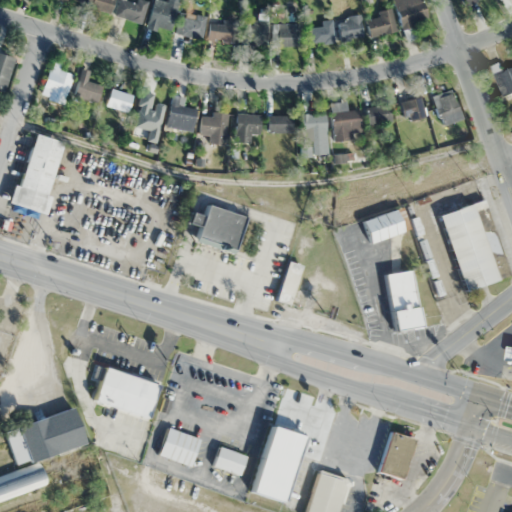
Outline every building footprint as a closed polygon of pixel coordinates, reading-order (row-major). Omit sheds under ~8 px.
[(88,0),(87,7),(110,12),(113,0),(88,0)] [(135,0),(134,3),(127,0),(119,0),(114,13),(139,24),(148,2),(143,0),(135,0)] [(153,0),(145,24),(168,32),(178,3),(169,0),(153,0)] [(391,0),(402,29),(428,20),(420,0),(391,0)] [(365,19),(368,37),(395,31),(390,8),(377,10),(378,16),(365,19)] [(196,17),(176,18),(177,36),(204,35),(203,15),(196,15),(196,17)] [(338,18),(342,40),(363,36),(360,15),(338,18)] [(334,41),(331,19),(320,21),(321,26),(306,28),(308,45),(334,41)] [(267,22),(244,22),(244,45),(267,45),(267,22)] [(235,40),(235,23),(210,24),(210,40),(235,40)] [(277,46),(299,46),(299,24),(277,24),(277,46)] [(0,93),(2,94),(15,58),(0,53),(0,93)] [(508,94),(511,92),(511,66),(498,73),(508,94)] [(73,74),(49,67),(40,97),(64,104),(73,74)] [(89,71),(79,69),(73,97),(97,102),(101,84),(87,81),(89,71)] [(105,105),(126,112),(132,95),(111,88),(105,105)] [(461,118),(451,89),(431,96),(442,125),(461,118)] [(177,105),(178,97),(171,95),(166,127),(192,131),(195,108),(177,105)] [(405,122),(425,116),(419,96),(399,102),(405,122)] [(359,139),(358,110),(346,110),(345,103),(330,103),(331,139),(359,139)] [(159,124),(162,107),(147,104),(144,122),(159,124)] [(391,122),(388,104),(364,109),(368,126),(391,122)] [(199,134),(208,134),(207,142),(225,143),(227,114),(200,113),(199,134)] [(251,136),(259,136),(259,114),(236,114),(235,142),(251,142),(251,136)] [(326,153),(326,114),(307,114),(307,153),(326,153)] [(293,132),(293,116),(266,116),(266,132),(293,132)] [(61,141),(31,133),(11,204),(41,213),(61,141)] [(484,199),(439,213),(462,290),(507,277),(484,199)] [(244,216),(205,204),(193,241),(232,254),(244,216)] [(361,221),(370,243),(403,230),(394,208),(361,221)] [(290,304),(298,262),(285,260),(277,301),(290,304)] [(384,273),(392,330),(418,326),(410,269),(384,273)] [(149,418),(159,383),(102,366),(92,401),(149,418)] [(83,445),(72,408),(17,425),(29,461),(83,445)] [(282,501),(302,435),(269,425),(249,491),(282,501)] [(198,438),(166,427),(157,455),(189,465),(198,438)] [(388,431),(375,471),(399,478),(412,439),(388,431)] [(245,456),(218,446),(211,465),(238,475),(245,456)] [(0,499),(45,487),(39,465),(0,476),(0,499)] [(336,511),(346,478),(316,470),(305,511),(336,511)]
